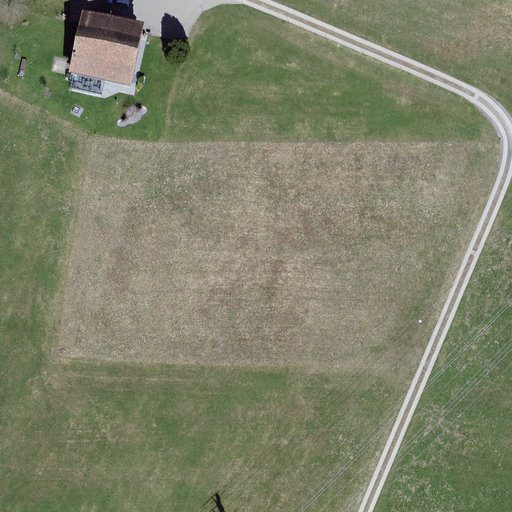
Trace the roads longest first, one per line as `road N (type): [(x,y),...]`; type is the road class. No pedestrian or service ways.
road 1 (residential): [(372,511),(511,158)]
road 2 (residential): [(511,130),(471,84),(259,0)]
